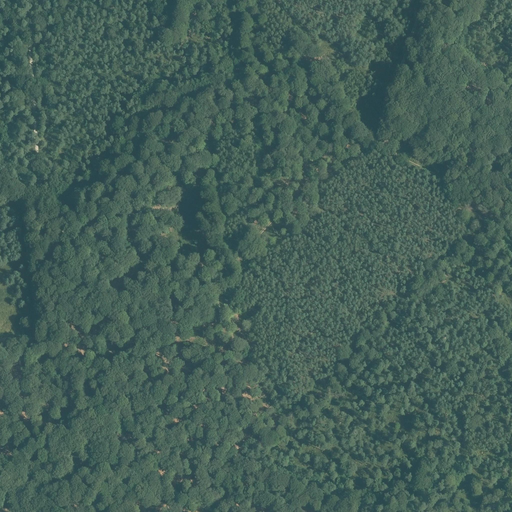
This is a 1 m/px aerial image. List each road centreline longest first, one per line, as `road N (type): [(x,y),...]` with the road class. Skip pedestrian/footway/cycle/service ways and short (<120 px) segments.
road 1 (track): [(215,511),(147,467),(91,387),(45,288),(27,0)]
road 2 (track): [(0,341),(115,333),(179,280),(254,240),(376,142)]
road 3 (track): [(511,297),(490,271),(452,190),(376,142),(424,0)]
